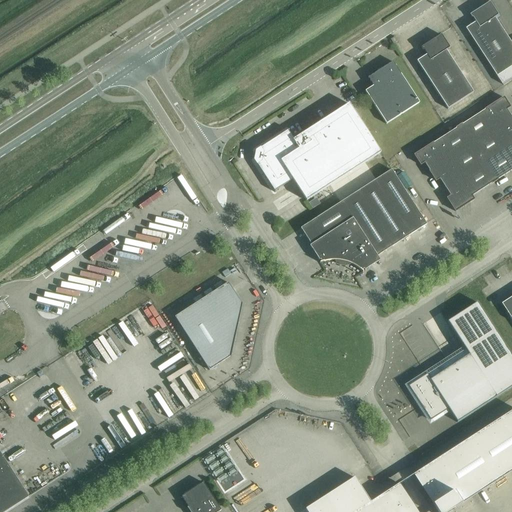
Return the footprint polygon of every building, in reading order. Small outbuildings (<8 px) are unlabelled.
[(500,16),(496,11),(491,2),(478,10),(473,13),(471,15),(473,18),(474,18),(477,22),(467,29),(472,37),(498,77),(503,85),(511,79),(511,42),(496,18),(499,16),(500,16)] [(449,49),(449,48),(441,35),(421,48),(423,51),(423,50),(426,55),(416,61),(447,109),(473,93),(446,50),(449,48),(449,49)] [(386,124),(419,103),(400,74),(392,62),(367,78),(373,86),(365,91),(386,124)] [(482,69),(486,80),(493,77),(488,66),(482,69)] [(511,118),(506,110),(510,107),(503,97),(414,155),(420,165),(424,163),(435,181),(439,179),(450,196),(446,199),(449,202),(455,212),(470,202),(472,196),(511,170),(511,118)] [(380,153),(354,112),(348,104),(293,140),(288,131),(289,131),(288,130),(258,149),(259,150),(260,149),(262,153),(261,161),(257,163),(256,162),(255,162),(275,193),(276,192),(275,191),(292,180),(306,201),(380,153)] [(391,170),(341,202),(300,228),(311,245),(309,246),(319,261),(320,260),(321,262),(319,262),(320,263),(323,262),(326,261),(329,261),(331,260),(333,260),(337,264),(341,266),(346,266),(351,264),(354,266),(356,267),(357,268),(360,270),(362,272),(363,272),(362,271),(363,269),(364,270),(380,261),(377,256),(426,224),(391,170)] [(242,304),(241,304),(228,283),(174,317),(209,370),(230,357),(231,357),(242,304)] [(511,296),(501,304),(511,321),(511,296)] [(511,386),(511,356),(477,303),(447,322),(468,355),(430,380),(427,374),(408,386),(430,420),(448,409),(457,422),(511,386)] [(511,408),(412,474),(436,511),(445,511),(511,468),(511,408)] [(0,511),(4,511),(29,497),(0,452),(0,511)] [(417,511),(399,484),(371,503),(355,478),(306,510),(307,511),(417,511)] [(217,511),(221,510),(203,483),(181,496),(188,507),(187,508),(189,511),(217,511)]
